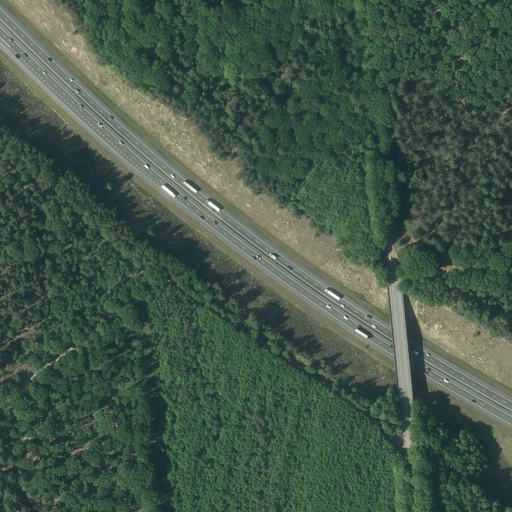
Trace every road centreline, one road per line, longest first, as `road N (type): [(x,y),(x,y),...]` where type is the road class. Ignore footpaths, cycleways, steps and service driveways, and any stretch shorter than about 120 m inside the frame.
road 1 (motorway): [(511,406),(232,222),(0,11)]
road 2 (motorway): [(0,32),(83,115),(274,274),(414,369),(511,421)]
road 3 (tertiary): [(416,511),(363,0)]
road 4 (track): [(411,461),(373,417),(163,282),(0,395)]
road 5 (track): [(391,258),(511,318)]
